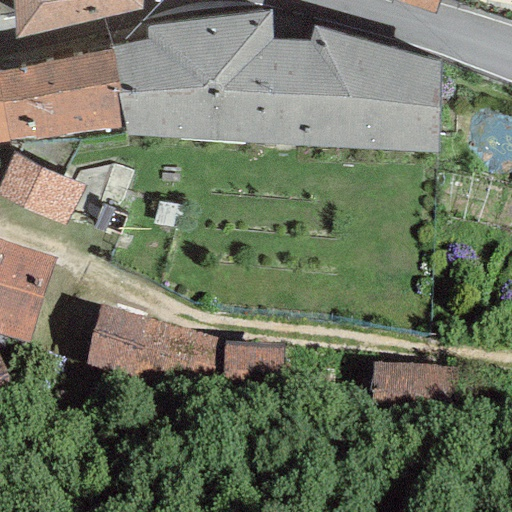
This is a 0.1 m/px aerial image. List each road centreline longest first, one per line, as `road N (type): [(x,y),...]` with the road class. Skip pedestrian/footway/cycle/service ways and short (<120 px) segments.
road 1 (track): [(511,355),(213,314),(0,229)]
road 2 (residential): [(301,0),(511,63)]
road 3 (residential): [(0,43),(111,23),(166,0)]
